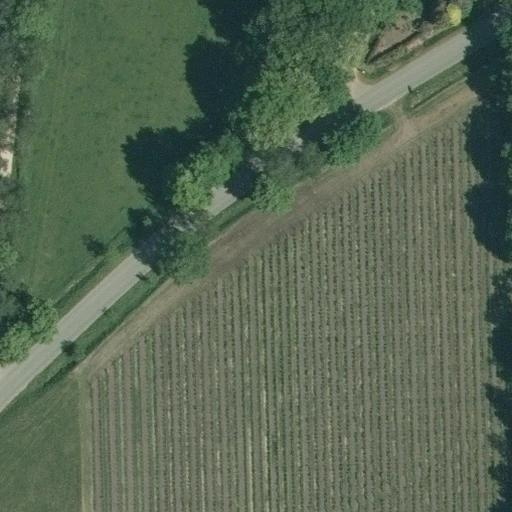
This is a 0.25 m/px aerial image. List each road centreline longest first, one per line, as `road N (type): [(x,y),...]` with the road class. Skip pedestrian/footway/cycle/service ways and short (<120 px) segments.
road 1 (unclassified): [(0,390),(150,253),(244,183),(511,14)]
road 2 (track): [(0,200),(23,0)]
road 3 (track): [(244,183),(244,114),(287,0)]
road 4 (track): [(341,119),(381,0)]
